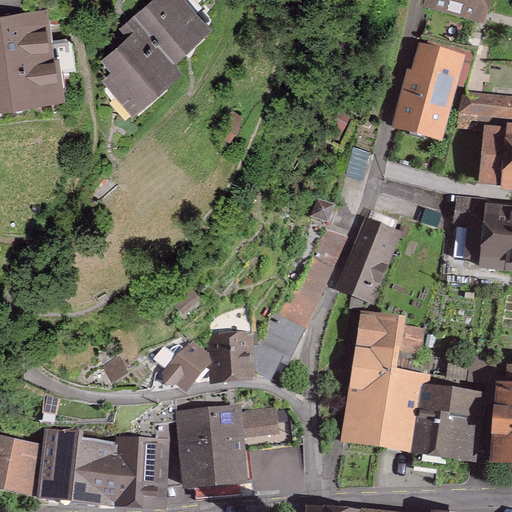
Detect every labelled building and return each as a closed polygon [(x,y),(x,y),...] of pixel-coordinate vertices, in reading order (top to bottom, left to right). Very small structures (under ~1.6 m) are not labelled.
[(154,0),(125,21),(131,32),(158,68),(199,35),(171,0),(154,0)] [(484,0),(425,0),(425,2),(480,18),(484,0)] [(44,16),(0,20),(0,111),(53,107),(44,16)] [(131,32),(91,62),(102,76),(95,82),(120,115),(167,79),(158,68),(131,32)] [(420,42),(397,127),(441,139),(456,82),(463,84),(470,56),(420,42)] [(459,112),(511,117),(511,100),(461,94),(459,112)] [(341,134),(350,118),(336,110),(327,126),(341,134)] [(490,131),(484,185),(511,188),(511,117),(459,112),(457,127),(490,131)] [(228,119),(220,132),(229,138),(238,125),(228,119)] [(369,154),(353,151),(349,175),(364,178),(369,154)] [(330,222),(334,210),(319,205),(315,217),(330,222)] [(442,215),(427,209),(422,224),(437,229),(442,215)] [(511,212),(467,209),(462,275),(511,278),(511,212)] [(368,221),(339,290),(370,303),(399,234),(368,221)] [(312,256),(334,267),(347,238),(325,228),(312,256)] [(294,291),(318,302),(334,267),(312,256),(294,291)] [(182,314),(200,299),(193,289),(174,304),(182,314)] [(276,315),(306,329),(318,302),(294,291),(288,289),(276,315)] [(272,313),(259,345),(281,356),(279,361),(289,366),(306,329),(276,315),(272,313)] [(338,442),(377,449),(392,372),(401,323),(361,316),(338,442)] [(420,355),(425,332),(406,328),(401,351),(420,355)] [(213,336),(215,377),(254,376),(253,346),(252,334),(213,336)] [(173,365),(164,375),(163,383),(168,387),(175,386),(178,381),(183,385),(190,376),(194,380),(209,361),(190,344),(185,350),(179,345),(172,348),(164,358),(173,365)] [(259,345),(253,346),(254,376),(271,383),(279,361),(281,356),(259,345)] [(119,358),(104,367),(112,381),(127,372),(119,358)] [(505,390),(491,389),(486,470),(511,472),(511,369),(506,369),(505,390)] [(421,377),(392,372),(377,449),(407,455),(419,388),(421,377)] [(483,395),(419,388),(407,455),(474,463),(483,395)] [(254,441),(256,490),(286,489),(285,468),(303,467),(302,445),(290,445),(289,405),(245,407),(246,442),(254,441)] [(236,409),(170,414),(176,489),(241,484),(236,409)] [(42,495),(109,503),(116,444),(107,443),(106,450),(75,447),(76,435),(45,431),(43,447),(47,448),(42,495)] [(0,483),(28,490),(38,445),(0,436),(0,483)] [(160,446),(116,444),(109,503),(154,506),(160,446)]
